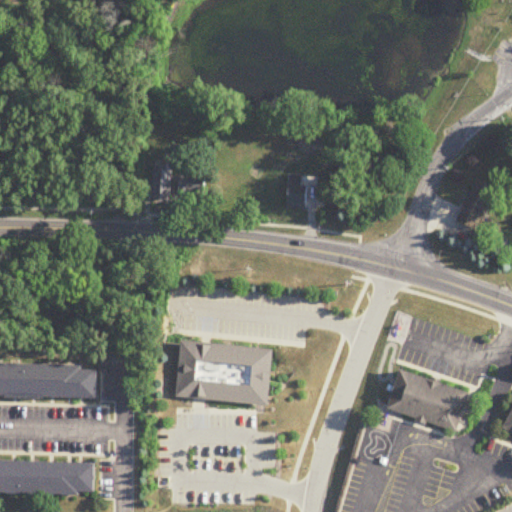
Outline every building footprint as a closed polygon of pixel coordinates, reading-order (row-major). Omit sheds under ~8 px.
[(154,170),(154,200),(173,200),(173,157),(164,157),(164,170),(154,170)] [(289,209),(309,209),(309,176),(289,176),(289,209)] [(204,196),(205,178),(180,177),(180,196),(204,196)] [(459,221),(477,229),(495,187),(478,179),(459,221)] [(183,342),(178,399),(271,408),(276,350),(183,342)] [(99,368),(0,365),(0,397),(99,399),(99,368)] [(401,371),(389,412),(459,432),(471,391),(401,371)] [(97,464),(0,462),(0,493),(96,496),(97,464)]
